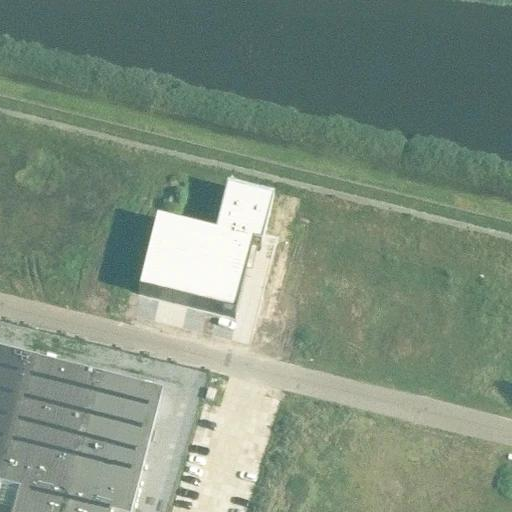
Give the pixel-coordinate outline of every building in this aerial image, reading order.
[(40,192),(22,265),(103,285),(118,224),(143,230),(158,172),(90,155),(79,202),(40,192)] [(156,224),(138,296),(235,320),(252,249),(261,251),(272,205),(229,194),(229,193),(226,192),(223,203),(224,203),(215,239),(156,224)] [(511,267),(504,265),(496,298),(511,302),(510,306),(511,306),(511,267)] [(511,320),(465,308),(448,374),(511,389),(511,320)] [(0,487),(32,364),(0,355),(0,487)] [(63,511),(97,381),(32,364),(0,487),(0,490),(20,496),(15,511),(17,511),(18,511),(19,511),(63,511)] [(132,511),(162,398),(97,381),(63,511),(132,511)] [(209,410),(183,511),(296,511),(305,479),(285,474),(295,432),(209,410)] [(511,511),(511,491),(463,480),(441,474),(433,505),(416,501),(423,470),(420,469),(408,511),(511,511)]
